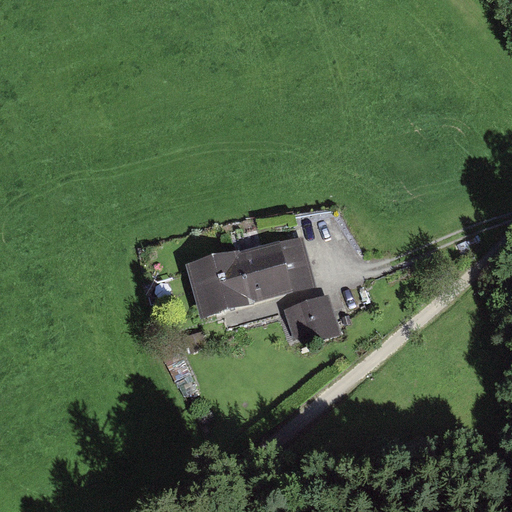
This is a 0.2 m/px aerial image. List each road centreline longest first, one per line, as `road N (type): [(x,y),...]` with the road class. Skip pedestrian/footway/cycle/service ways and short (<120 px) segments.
road 1 (track): [(165,511),(228,483),(425,316),(511,255)]
road 2 (track): [(223,333),(337,299),(511,228)]
